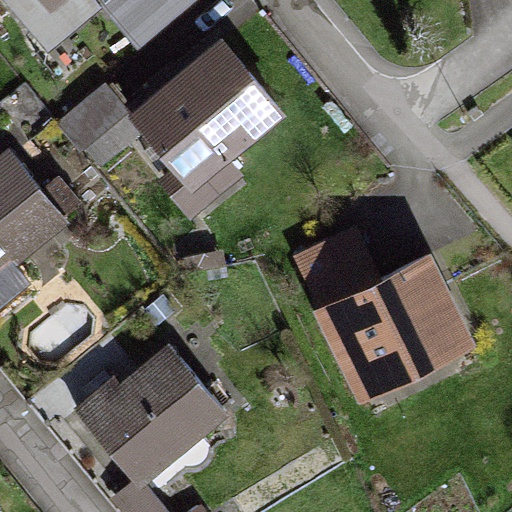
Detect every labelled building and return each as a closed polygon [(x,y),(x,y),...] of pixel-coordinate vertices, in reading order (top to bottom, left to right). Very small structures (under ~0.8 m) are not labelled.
[(25,0),(43,24),(76,0),(25,0)] [(221,35),(122,115),(185,192),(283,113),(221,35)] [(2,149),(0,150),(0,279),(64,230),(2,149)] [(425,249),(327,293),(370,390),(469,346),(425,249)] [(168,337),(72,413),(134,492),(230,416),(168,337)]
